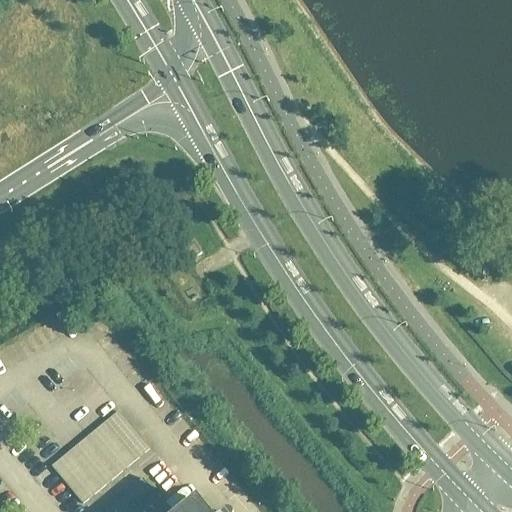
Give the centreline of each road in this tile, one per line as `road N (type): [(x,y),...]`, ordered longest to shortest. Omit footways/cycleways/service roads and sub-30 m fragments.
road 1 (secondary): [(506,465),(350,281),(192,0)]
road 2 (secondary): [(170,74),(324,329),(392,418),(473,503)]
road 3 (motorway): [(0,186),(170,74)]
